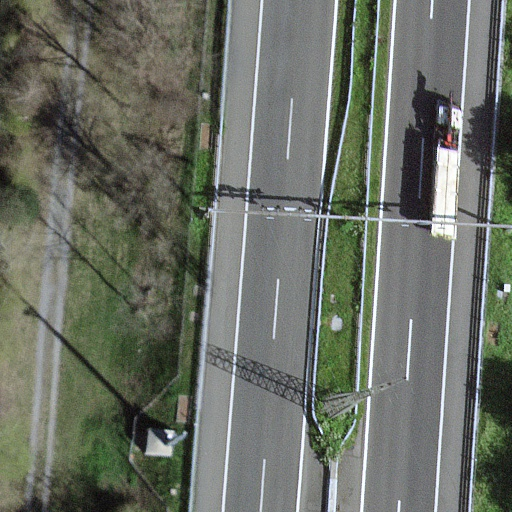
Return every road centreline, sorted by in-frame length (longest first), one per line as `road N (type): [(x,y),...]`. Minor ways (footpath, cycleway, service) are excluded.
road 1 (track): [(90,0),(31,511)]
road 2 (motorway): [(297,0),(261,511)]
road 3 (motorway): [(400,511),(434,0)]
